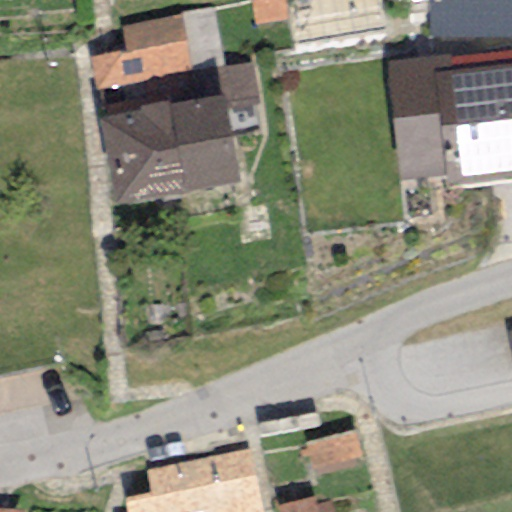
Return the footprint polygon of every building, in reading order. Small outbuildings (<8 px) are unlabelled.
[(387,0),(318,0),(298,4),(306,50),(394,35),(387,0)] [(511,0),(437,0),(437,36),(511,36),(511,0)] [(191,20),(103,37),(113,88),(201,71),(191,20)] [(511,69),(449,81),(468,190),(511,182),(511,69)] [(238,103),(116,125),(132,210),(254,188),(238,103)] [(356,431),(310,446),(318,471),(364,457),(356,431)] [(260,511),(248,452),(142,473),(147,498),(121,503),(122,511),(260,511)] [(313,511),(310,501),(275,511),(313,511)]
